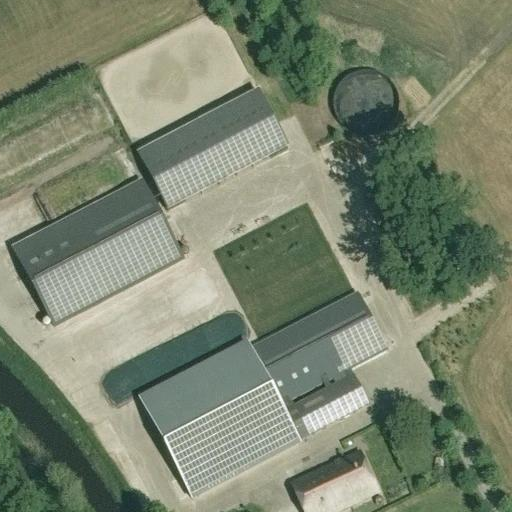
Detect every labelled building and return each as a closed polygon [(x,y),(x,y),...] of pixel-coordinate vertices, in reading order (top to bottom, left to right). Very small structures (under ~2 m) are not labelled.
[(146,189),(18,256),(56,330),(185,263),(161,217),(278,156),(249,100),(131,161),(146,189)] [(351,293),(359,289),(344,258),(336,262),(351,293)] [(442,306),(430,284),(415,292),(427,314),(442,306)] [(359,296),(252,351),(248,343),(139,400),(193,504),(302,447),(300,443),(369,408),(354,379),(295,409),(291,402),(387,353),(359,296)] [(303,511),(338,511),(379,494),(361,454),(291,485),(303,511)]
